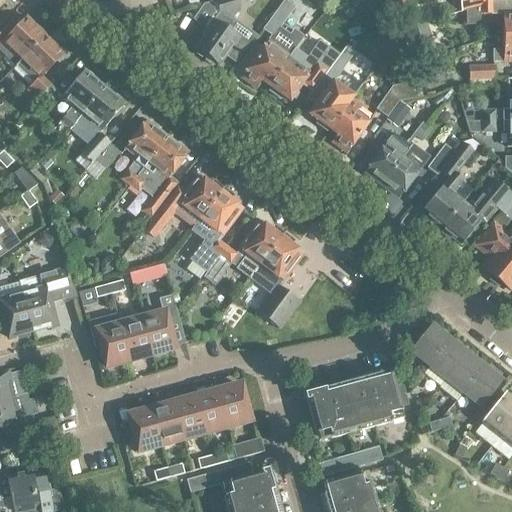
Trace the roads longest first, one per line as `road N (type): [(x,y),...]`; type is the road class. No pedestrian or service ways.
road 1 (residential): [(443,291),(153,75),(68,0)]
road 2 (residential): [(271,373),(292,358),(370,341),(443,291)]
road 3 (residential): [(271,373),(236,359),(87,401)]
road 4 (residential): [(304,511),(271,399),(271,373)]
